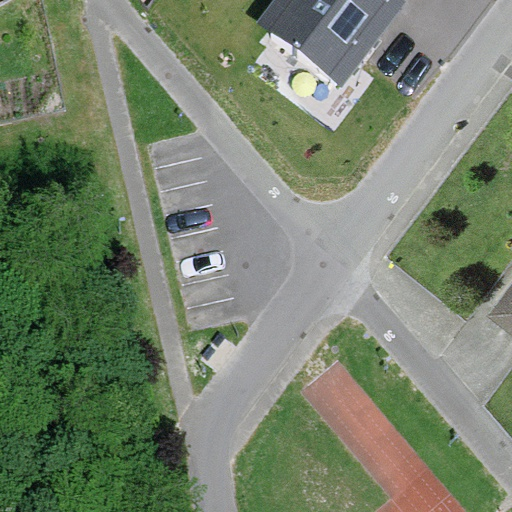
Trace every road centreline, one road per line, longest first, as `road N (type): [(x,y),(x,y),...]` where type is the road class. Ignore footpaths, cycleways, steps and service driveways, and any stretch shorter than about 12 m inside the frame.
road 1 (residential): [(95,0),(181,394),(205,456)]
road 2 (residential): [(112,0),(337,255)]
road 3 (residential): [(511,19),(337,255)]
road 4 (residential): [(337,255),(216,420),(205,456)]
